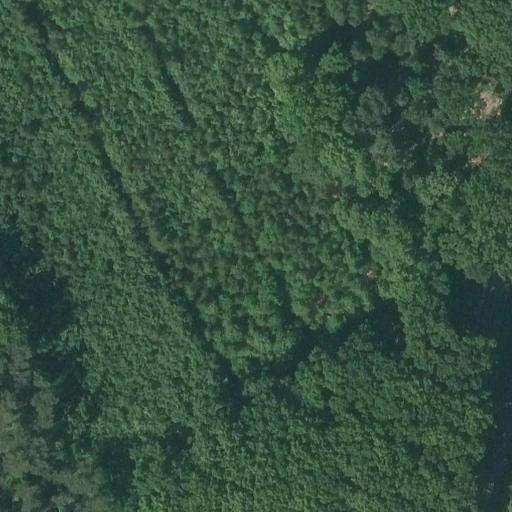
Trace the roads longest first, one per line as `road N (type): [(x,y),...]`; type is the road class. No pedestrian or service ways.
road 1 (track): [(108,511),(462,309),(500,300)]
road 2 (primary): [(451,511),(511,250)]
